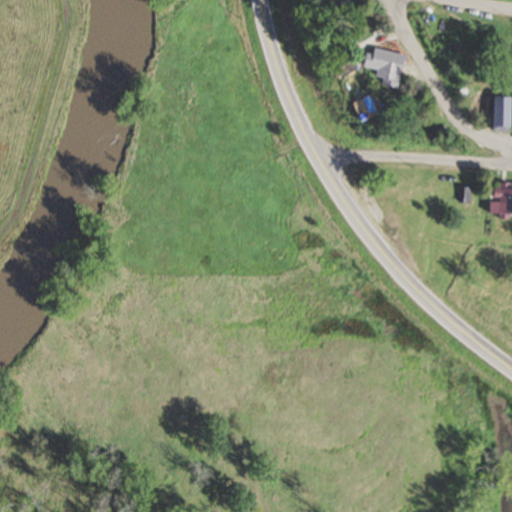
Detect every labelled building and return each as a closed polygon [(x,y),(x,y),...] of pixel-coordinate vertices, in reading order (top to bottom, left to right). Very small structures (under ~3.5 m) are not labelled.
[(358,3),(356,0),(331,0),(337,11),(358,3)] [(393,90),(402,57),(365,47),(359,69),(372,73),(369,83),(393,90)] [(340,76),(353,68),(346,57),(333,65),(340,76)] [(508,133),(508,99),(487,99),(487,133),(508,133)] [(511,185),(498,185),(498,191),(491,191),(491,202),(488,202),(487,215),(511,215),(511,185)] [(468,189),(468,203),(456,202),(456,188),(468,189)]
